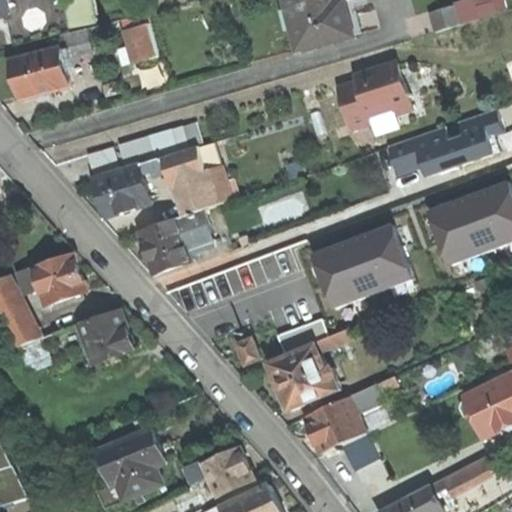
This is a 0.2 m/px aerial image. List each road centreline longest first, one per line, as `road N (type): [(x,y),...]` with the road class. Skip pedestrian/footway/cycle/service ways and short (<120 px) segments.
road 1 (unclassified): [(141,290),(511,156)]
road 2 (residential): [(327,511),(141,290)]
road 3 (residential): [(141,290),(0,130)]
